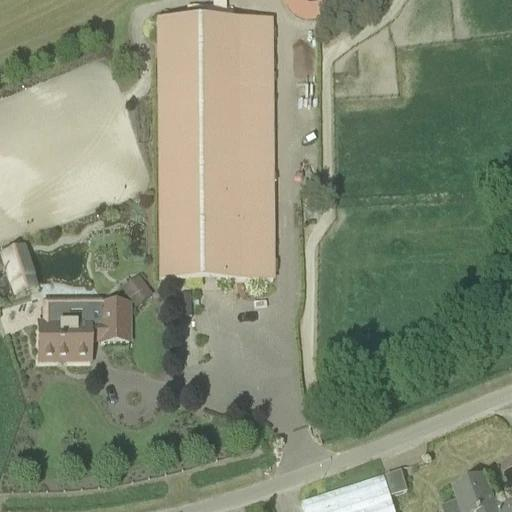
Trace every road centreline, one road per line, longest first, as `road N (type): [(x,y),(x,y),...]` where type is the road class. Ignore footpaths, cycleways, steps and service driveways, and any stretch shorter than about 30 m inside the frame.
road 1 (unknown): [(288,482),(281,30)]
road 2 (unclassified): [(194,511),(511,396)]
